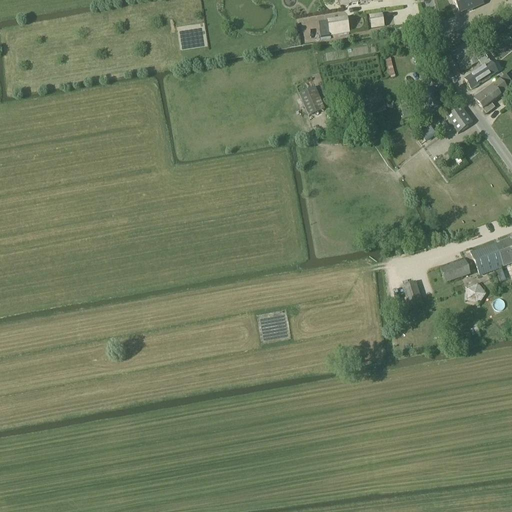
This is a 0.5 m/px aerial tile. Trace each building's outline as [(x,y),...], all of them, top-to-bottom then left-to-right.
[(455,0),(453,1),(459,15),(474,8),(475,10),(483,6),(480,0),(455,0)] [(369,16),(371,30),(384,29),(382,15),(369,16)] [(483,25),(490,37),(500,31),(493,19),(483,25)] [(330,36),(349,33),(347,20),(328,23),(330,36)] [(479,45),(485,42),(477,26),(471,29),(479,45)] [(468,42),(450,51),(461,72),(475,65),(471,57),(475,55),(468,42)] [(418,48),(413,50),(418,66),(422,64),(418,48)] [(465,81),(471,91),(497,74),(482,51),(475,55),(484,68),(482,69),(465,81)] [(499,80),(474,99),(486,115),(495,109),(491,105),(508,91),(499,80)] [(308,118),(324,111),(315,88),(299,95),(308,118)] [(420,96),(416,97),(418,104),(422,102),(426,114),(440,110),(435,91),(420,95),(420,96)] [(346,120),(386,110),(383,98),(343,108),(346,120)] [(458,135),(473,125),(461,108),(446,119),(458,135)] [(411,110),(402,113),(404,120),(414,117),(411,110)] [(429,143),(438,135),(431,128),(423,136),(429,143)] [(511,238),(490,247),(499,269),(511,264),(511,238)] [(480,277),(499,269),(490,247),(473,254),(472,252),(470,252),(480,277)] [(464,260),(439,269),(445,285),(470,276),(464,260)] [(410,309),(423,305),(416,283),(403,288),(410,309)] [(466,289),(470,304),(485,300),(481,285),(466,289)] [(443,346),(450,344),(447,338),(441,340),(443,346)]
